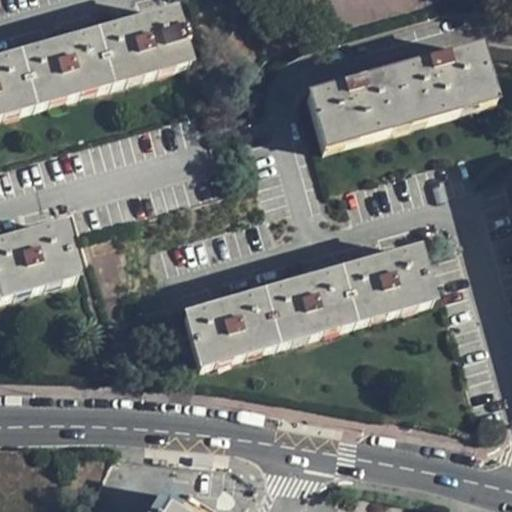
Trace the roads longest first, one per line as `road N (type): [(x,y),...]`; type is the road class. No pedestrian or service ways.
road 1 (tertiary): [(309,453),(185,433),(0,426)]
road 2 (tertiary): [(511,492),(309,453)]
road 3 (unknown): [(312,238),(185,273)]
